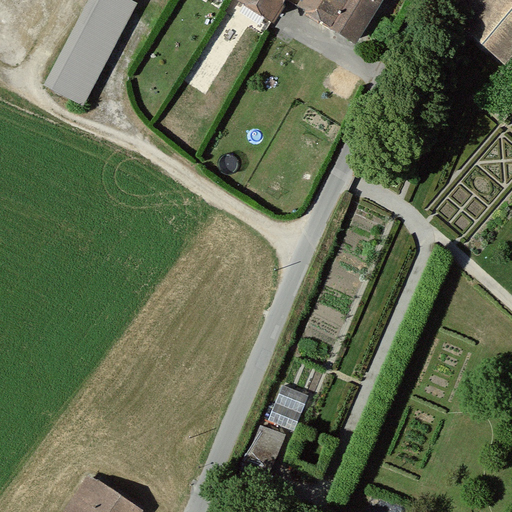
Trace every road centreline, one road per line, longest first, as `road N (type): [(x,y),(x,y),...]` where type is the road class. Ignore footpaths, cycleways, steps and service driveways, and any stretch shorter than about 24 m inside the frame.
road 1 (unclassified): [(200,511),(303,254),(432,0)]
road 2 (track): [(0,77),(176,163),(303,254)]
